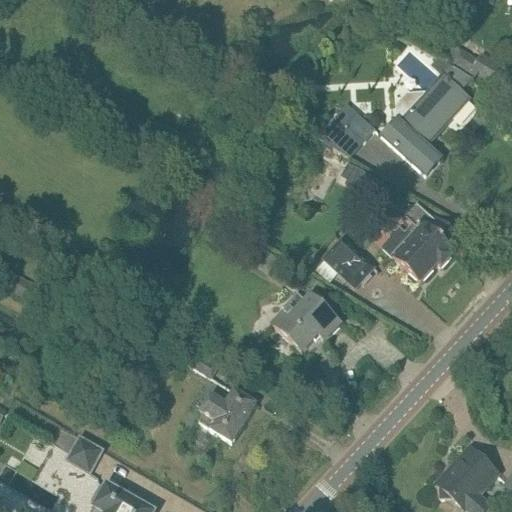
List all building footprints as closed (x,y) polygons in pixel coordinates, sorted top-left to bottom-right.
[(149,14),(145,20),(146,27),(151,31),(158,30),(162,24),(161,17),(156,13),(149,14)] [(456,66),(509,97),(511,91),(511,85),(478,64),(475,68),(461,59),(456,66)] [(397,126),(383,142),(420,175),(435,159),(419,145),(435,127),(441,133),(467,103),(459,96),(472,82),(455,72),(445,83),(442,80),(429,96),(407,96),(401,103),(401,109),(404,111),(400,116),(397,113),(396,114),(397,126)] [(356,117),(345,129),(345,130),(364,146),(375,133),(356,117)] [(310,125),(304,132),(317,142),(328,148),(329,148),(345,130),(345,129),(335,121),(322,135),(310,125)] [(341,179),(354,187),(362,173),(348,166),(341,179)] [(392,261),(406,273),(420,287),(437,269),(441,272),(451,261),(447,258),(451,254),(447,251),(457,240),(442,227),(432,218),(430,220),(417,208),(405,220),(418,233),(410,242),(399,232),(397,234),(393,234),(390,238),(390,241),(382,251),(392,261)] [(342,242),(323,263),(355,292),(374,271),(342,242)] [(259,251),(253,259),(273,272),(278,265),(259,251)] [(39,311),(48,298),(17,277),(2,270),(0,273),(0,287),(4,289),(32,305),(39,311)] [(340,327),(323,311),(311,300),(306,305),(297,296),(285,308),(289,312),(272,329),(287,343),(301,357),(317,340),(323,345),(340,327)] [(182,365),(211,382),(218,370),(181,348),(176,356),(184,362),(182,365)] [(256,408),(239,397),(234,394),(225,408),(210,398),(199,416),(203,419),(199,426),(209,433),(232,447),(256,408)] [(90,478),(104,454),(79,440),(65,464),(90,478)] [(436,488),(439,490),(462,511),(487,511),(489,510),(478,499),(498,478),(469,452),(436,488)] [(146,511),(105,489),(103,493),(99,490),(91,505),(96,507),(94,511),(95,511),(146,511)]
